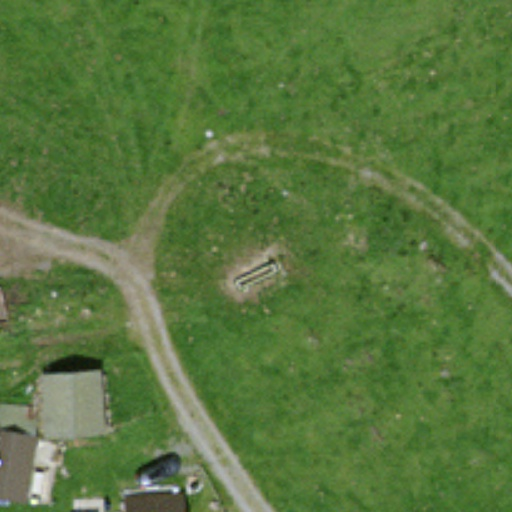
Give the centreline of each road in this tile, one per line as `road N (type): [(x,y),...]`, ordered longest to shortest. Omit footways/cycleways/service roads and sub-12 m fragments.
road 1 (track): [(259,511),(177,393),(143,283),(115,261),(0,219)]
road 2 (track): [(143,283),(153,219),(186,173),(220,153),(312,148),(366,170)]
road 3 (track): [(366,170),(435,204),(511,276)]
